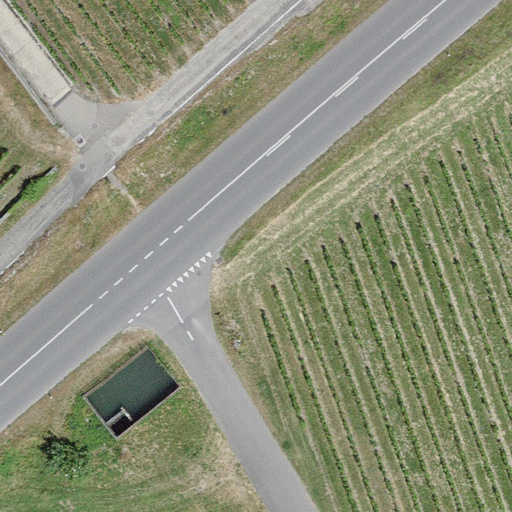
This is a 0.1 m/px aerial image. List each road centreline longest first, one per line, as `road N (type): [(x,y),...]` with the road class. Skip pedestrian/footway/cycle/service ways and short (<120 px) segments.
road 1 (secondary): [(145,258),(447,0)]
road 2 (track): [(288,0),(106,151),(0,254)]
road 3 (unclassified): [(145,258),(295,511)]
road 4 (secondary): [(0,385),(145,258)]
road 5 (track): [(106,151),(0,16)]
